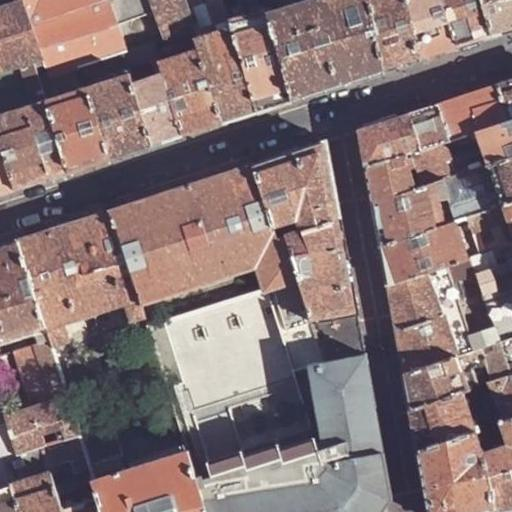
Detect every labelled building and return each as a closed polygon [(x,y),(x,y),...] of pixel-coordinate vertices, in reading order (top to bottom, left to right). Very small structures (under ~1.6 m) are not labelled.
[(24,0),(0,7),(0,73),(26,65),(36,62),(45,59),(24,0)] [(109,0),(23,0),(24,0),(45,59),(51,76),(51,77),(82,67),(82,65),(123,51),(127,50),(109,0)] [(109,0),(127,50),(155,43),(166,40),(151,0),(109,0)] [(151,0),(166,40),(167,41),(195,33),(196,32),(185,0),(151,0)] [(215,23),(208,0),(192,0),(202,27),(215,23)] [(224,0),(208,0),(215,23),(216,26),(231,21),(224,0)] [(294,100),(386,71),(371,0),(309,0),(270,12),(294,100)] [(371,0),(386,71),(420,60),(408,0),(371,0)] [(408,0),(420,60),(458,48),(444,0),(408,0)] [(444,0),(458,48),(494,36),(482,0),(444,0)] [(511,0),(482,0),(494,36),(511,30),(511,0)] [(259,112),(294,100),(270,12),(269,11),(231,21),(233,27),(259,112)] [(233,27),(231,21),(216,26),(196,32),(195,33),(197,39),(233,27)] [(259,112),(233,27),(197,39),(200,49),(224,122),(259,112)] [(123,51),(128,66),(147,60),(160,56),(155,43),(127,50),(123,51)] [(224,122),(200,49),(161,61),(164,72),(185,135),(224,122)] [(128,66),(123,51),(82,65),(82,67),(86,77),(104,71),(108,81),(130,73),(128,66)] [(158,74),(164,72),(161,61),(160,56),(147,60),(150,67),(155,66),(158,74)] [(36,62),(41,79),(51,76),(45,59),(36,62)] [(38,103),(48,100),(41,79),(36,62),(26,65),(38,103)] [(0,115),(38,103),(26,65),(0,73),(0,115)] [(86,77),(82,67),(51,77),(51,76),(41,79),(48,100),(89,86),(86,77)] [(153,146),(185,135),(164,72),(158,74),(133,82),(153,146)] [(113,159),(153,146),(133,82),(130,73),(108,81),(89,86),(113,159)] [(511,81),(500,85),(511,120),(511,119),(511,81)] [(500,85),(441,104),(451,133),(466,129),(468,134),(478,130),(511,120),(500,85)] [(90,166),(113,159),(89,86),(48,100),(71,172),(90,166)] [(0,137),(18,189),(71,172),(48,100),(38,103),(0,115),(0,137)] [(441,104),(412,113),(425,148),(453,139),(451,133),(441,104)] [(361,129),(368,166),(407,154),(412,152),(425,148),(412,113),(361,129)] [(511,119),(511,120),(478,130),(489,164),(493,163),(511,156),(511,119)] [(468,134),(466,129),(451,133),(453,139),(468,134)] [(448,178),(489,164),(478,130),(468,134),(453,139),(425,148),(412,152),(424,186),(436,182),(448,178)] [(0,194),(18,189),(0,137),(0,194)] [(342,217),(328,139),(256,163),(276,225),(301,217),(303,229),(342,217)] [(412,152),(407,154),(418,188),(424,186),(412,152)] [(368,166),(375,202),(418,188),(407,154),(368,166)] [(511,156),(493,163),(507,203),(511,201),(511,156)] [(256,163),(112,209),(140,297),(142,304),(257,267),(265,289),(299,278),(286,235),(279,237),(276,225),(256,163)] [(507,203),(493,163),(489,164),(448,178),(458,220),(470,215),(507,203)] [(448,178),(436,182),(446,224),(458,220),(448,178)] [(382,244),(446,224),(436,182),(424,186),(418,188),(375,202),(382,244)] [(511,218),(507,203),(470,215),(484,253),(495,249),(506,245),(511,242),(511,218)] [(20,239),(48,326),(64,321),(126,301),(140,297),(112,209),(20,239)] [(360,310),(342,217),(303,229),(286,235),(299,278),(312,318),(360,310)] [(382,244),(390,284),(428,271),(449,264),(470,257),(458,220),(446,224),(382,244)] [(0,245),(0,341),(33,331),(48,326),(20,239),(0,245)] [(511,242),(506,245),(511,261),(500,265),(495,249),(484,253),(472,257),(478,274),(495,326),(501,343),(502,343),(511,339),(511,242)] [(478,274),(472,257),(470,257),(449,264),(455,282),(478,274)] [(455,282),(449,264),(428,271),(442,313),(446,312),(461,356),(478,350),(472,333),(455,282)] [(405,372),(461,356),(446,312),(442,313),(428,271),(390,284),(405,372)] [(142,304),(140,297),(126,301),(132,322),(147,318),(142,304)] [(311,365),(330,467),(324,472),(321,479),(266,488),(207,307),(149,325),(160,358),(169,355),(209,480),(200,483),(209,511),(383,511),(394,497),(368,355),(326,363),(326,362),(311,365)] [(360,310),(312,318),(326,362),(326,363),(368,355),(360,310)] [(71,341),(64,321),(48,326),(54,347),(71,341)] [(54,347),(48,326),(33,331),(37,343),(16,349),(34,406),(69,395),(54,347)] [(501,343),(495,326),(472,333),(478,350),(501,343)] [(511,339),(502,343),(511,374),(511,339)] [(511,377),(511,374),(502,343),(501,343),(478,350),(461,356),(464,367),(487,359),(494,383),(511,377)] [(405,372),(412,411),(466,392),(472,390),(464,367),(461,356),(405,372)] [(12,392),(4,369),(0,369),(0,391),(1,395),(12,392)] [(511,377),(494,383),(489,385),(503,422),(503,424),(511,420),(511,377)] [(1,395),(0,391),(0,423),(9,421),(7,415),(1,395)] [(412,411),(419,448),(477,430),(476,426),(466,392),(412,411)] [(34,406),(7,415),(9,421),(16,441),(19,452),(43,445),(47,444),(44,433),(62,428),(65,438),(81,433),(80,430),(73,406),(69,395),(34,406)] [(73,406),(80,430),(94,426),(86,402),(73,406)] [(124,454),(113,420),(94,426),(80,430),(81,433),(91,464),(124,454)] [(430,511),(480,511),(495,509),(489,474),(511,467),(511,420),(503,424),(503,422),(501,422),(509,445),(485,452),(482,447),(479,436),(477,430),(419,448),(430,511)] [(0,486),(14,482),(7,458),(3,445),(16,441),(9,421),(0,423),(0,486)] [(44,433),(47,444),(65,438),(62,428),(44,433)] [(91,464),(81,433),(65,438),(47,444),(43,445),(47,457),(69,450),(78,482),(80,482),(85,500),(101,496),(96,479),(91,464)] [(3,445),(7,458),(20,454),(19,452),(16,441),(3,445)] [(106,511),(209,511),(200,483),(189,449),(96,479),(101,496),(106,511)] [(495,509),(511,506),(511,467),(489,474),(495,509)] [(23,511),(64,511),(62,506),(51,471),(14,482),(23,511)] [(0,511),(23,511),(14,482),(0,486),(0,511)] [(106,511),(101,496),(85,500),(62,506),(64,511),(106,511)]
